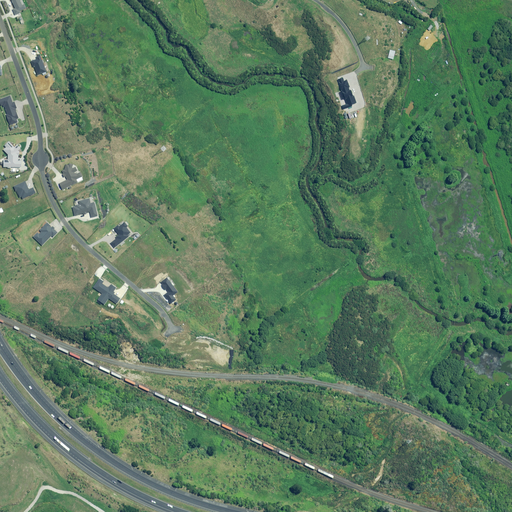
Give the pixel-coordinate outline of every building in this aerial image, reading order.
[(11,0),(15,8),(13,9),(15,15),(20,13),(20,11),(26,8),(24,4),(22,5),(19,0),(11,0)] [(46,72),(40,55),(36,56),(37,59),(31,61),(33,67),(34,66),(37,75),(46,72)] [(12,102),(10,95),(0,99),(0,103),(1,105),(3,105),(3,107),(4,107),(7,114),(6,115),(10,125),(17,122),(16,119),(18,118),(15,110),(16,110),(15,108),(17,108),(14,102),(12,102)] [(17,145),(14,147),(9,142),(5,145),(6,147),(3,150),(8,155),(8,160),(4,160),(3,167),(8,167),(8,168),(10,168),(10,167),(21,167),(21,161),(18,161),(18,155),(19,155),(19,151),(18,151),(20,149),(17,145)] [(59,183),(62,189),(72,184),(72,185),(78,182),(76,179),(82,177),(80,172),(77,174),(74,172),(77,171),(75,167),(72,168),(73,165),(69,163),(68,165),(66,164),(64,170),(62,171),(63,174),(62,174),(64,177),(65,176),(67,180),(59,183)] [(22,196),(23,198),(35,193),(33,187),(29,189),(25,181),(14,186),(16,191),(17,190),(20,197),(22,196)] [(93,197),(77,201),(79,205),(72,207),(74,217),(88,213),(90,218),(98,216),(93,197)] [(111,243),(114,248),(129,237),(127,235),(130,233),(126,227),(128,226),(125,222),(119,226),(118,225),(114,228),(119,235),(116,237),(117,238),(111,243)] [(37,233),(33,237),(42,245),(52,235),(53,237),(57,233),(54,229),(55,228),(53,226),(52,227),(47,223),(40,230),(41,232),(39,234),(37,233)]
